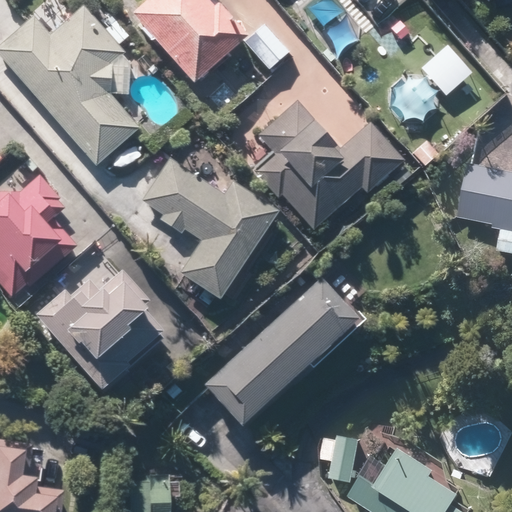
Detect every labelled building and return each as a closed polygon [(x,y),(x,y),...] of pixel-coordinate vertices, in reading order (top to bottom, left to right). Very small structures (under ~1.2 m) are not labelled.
[(218,0),(147,0),(135,11),(195,80),(248,34),(218,0)] [(354,0),(375,26),(407,0),(354,0)] [(36,14),(0,45),(0,48),(102,163),(143,127),(113,93),(115,62),(129,50),(87,3),(53,34),(36,14)] [(266,23),(245,41),(270,69),(291,51),(266,23)] [(261,164),(316,227),(363,185),(368,191),(406,158),(373,121),(343,147),(301,100),(264,133),(278,149),(261,164)] [(186,268),(223,293),(280,210),(235,180),(227,192),(174,157),(145,200),(205,241),(186,268)] [(10,183),(0,191),(0,276),(17,296),(77,243),(55,218),(70,204),(41,171),(17,191),(10,183)] [(511,180),(468,172),(459,216),(511,226),(511,180)] [(40,322),(104,395),(141,363),(136,358),(170,328),(152,307),(157,302),(127,268),(104,288),(93,276),(40,322)] [(324,276),(209,381),(246,422),(362,316),(324,276)] [(362,438),(341,434),(334,477),(356,481),(362,438)] [(0,511),(62,511),(64,489),(43,487),(45,471),(29,469),(32,440),(0,437),(0,511)] [(374,477),(368,473),(354,495),(381,511),(474,511),(461,504),(471,487),(406,447),(396,464),(386,458),(374,477)] [(130,472),(131,511),(178,511),(176,470),(130,472)]
